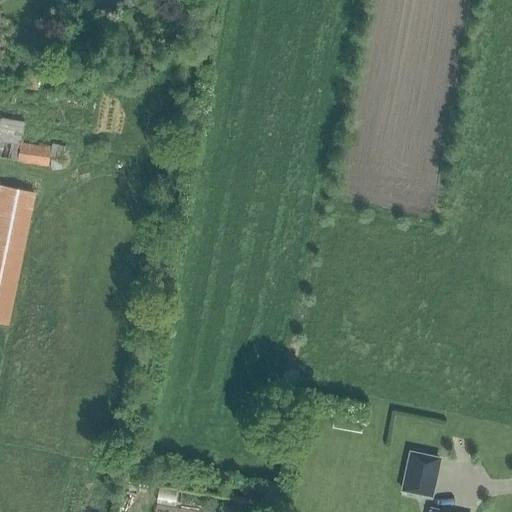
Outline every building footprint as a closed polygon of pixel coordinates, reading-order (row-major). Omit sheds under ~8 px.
[(37,91),(40,78),(27,75),(25,88),(37,91)] [(0,157),(49,165),(51,147),(21,142),(25,122),(0,117),(0,157)] [(34,193),(2,186),(0,194),(0,322),(8,325),(34,193)] [(402,490),(429,496),(438,457),(410,452),(402,490)] [(178,491),(158,488),(156,503),(175,506),(178,491)]
